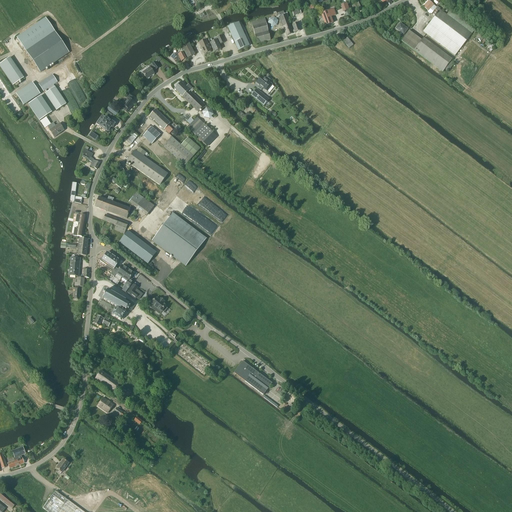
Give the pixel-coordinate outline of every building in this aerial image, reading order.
[(436,8),(429,1),(423,7),(431,14),(435,10),(436,8)] [(475,30),(456,15),(450,11),(446,15),(440,10),(440,9),(438,7),(437,9),(436,8),(435,10),(437,12),(423,32),(455,56),(475,30)] [(330,18),(335,16),(333,10),(321,14),(325,26),(332,24),(330,18)] [(294,33),(293,31),(292,32),(289,25),(290,24),(286,14),(284,15),(283,11),(279,13),(280,17),(278,17),(282,27),(283,27),(286,36),(292,34),(292,33),(294,33)] [(279,21),(275,17),(270,19),(268,24),(272,28),(278,26),(279,21)] [(256,44),(270,40),(264,18),(251,22),(256,44)] [(45,19),(17,38),(40,73),(69,53),(45,19)] [(238,51),(249,46),(238,24),(228,29),(238,51)] [(400,24),(396,29),(403,35),(407,30),(400,24)] [(423,39),(422,40),(409,31),(401,41),(442,72),(452,60),(426,40),(425,40),(423,39)] [(218,46),(224,43),(221,37),(213,40),(214,42),(210,44),(212,48),(214,53),(221,50),(218,46)] [(349,49),(353,45),(347,38),(343,41),(349,49)] [(206,40),(199,43),(204,55),(211,52),(206,40)] [(181,46),(184,52),(187,59),(194,55),(187,41),(180,44),(181,46)] [(183,53),(184,52),(181,46),(180,47),(183,53),(180,54),(180,53),(174,55),(173,54),(170,58),(174,62),(180,59),(181,62),(186,59),(183,53)] [(0,64),(0,67),(1,69),(13,86),(14,85),(23,79),(13,64),(9,58),(1,64),(0,64)] [(154,74),(152,72),(159,68),(155,62),(149,67),(149,68),(142,73),(147,80),(154,74)] [(52,75),(38,85),(43,91),(43,92),(48,89),(49,91),(45,94),(56,111),(66,104),(61,97),(54,86),(58,83),(52,75)] [(266,77),(265,79),(262,76),(256,83),(260,86),(258,88),(261,90),(263,88),(267,92),(273,85),(268,82),(270,80),(266,77)] [(188,85),(185,87),(180,82),(174,89),(198,112),(204,105),(190,91),(192,89),(188,85)] [(251,96),(263,106),(264,106),(269,100),(256,90),(251,96)] [(132,101),(133,98),(128,94),(125,98),(127,100),(123,106),(121,109),(126,113),(128,110),(129,110),(134,103),(132,101)] [(114,109),(109,106),(106,110),(115,116),(118,112),(114,109)] [(156,123),(162,116),(155,110),(149,117),(153,121),(153,120),(156,123)] [(100,119),(96,124),(99,126),(107,132),(111,127),(112,128),(114,124),(102,115),(100,119)] [(173,131),(167,126),(170,123),(162,116),(156,123),(169,135),(173,131)] [(45,117),(39,121),(45,129),(47,127),(54,137),(64,131),(59,124),(53,128),(51,125),(45,117)] [(212,133),(203,124),(197,118),(187,127),(203,143),(212,133)] [(152,144),(160,135),(151,127),(143,136),(152,144)] [(188,138),(181,145),(172,137),(163,146),(185,166),(199,148),(188,138)] [(99,164),(93,161),(94,160),(91,159),(93,155),(87,152),(88,148),(85,147),(82,154),(83,155),(82,158),(87,160),(87,161),(92,163),(90,167),(97,170),(99,164)] [(159,185),(167,174),(135,151),(126,162),(159,185)] [(113,178),(111,181),(114,183),(113,184),(115,186),(115,185),(121,189),(123,186),(119,183),(113,178)] [(146,216),(154,206),(136,193),(129,203),(137,209),(138,208),(141,211),(140,212),(146,216)] [(112,203),(113,199),(108,197),(107,201),(99,198),(95,207),(126,219),(130,209),(112,203)] [(195,254),(206,239),(172,214),(152,241),(181,263),(186,267),(192,258),(195,254)] [(77,229),(74,228),(73,236),(82,237),(86,216),(80,215),(77,215),(75,222),(78,223),(77,229)] [(124,234),(128,223),(105,215),(103,221),(116,225),(114,230),(124,234)] [(119,243),(148,265),(156,253),(127,232),(119,243)] [(87,248),(88,240),(79,239),(78,245),(68,244),(68,246),(87,248)] [(86,256),(87,248),(68,246),(68,249),(78,249),(77,255),(86,256)] [(107,265),(114,270),(120,261),(107,252),(103,258),(103,257),(102,257),(99,261),(106,266),(107,265)] [(78,277),(80,259),(71,258),(69,276),(78,277)] [(122,278),(128,270),(122,266),(117,272),(114,270),(113,271),(110,275),(114,278),(116,274),(122,278)] [(89,278),(89,270),(84,270),(84,275),(82,274),(82,278),(77,278),(77,283),(76,283),(75,283),(74,283),(74,286),(76,286),(77,286),(84,287),(84,278),(87,278),(89,278)] [(129,288),(133,282),(129,280),(134,274),(128,270),(122,278),(127,282),(125,285),(129,288)] [(135,291),(135,290),(137,288),(133,285),(132,287),(127,293),(135,299),(136,298),(138,295),(135,293),(136,291),(135,291)] [(115,294),(107,289),(106,293),(104,291),(102,295),(104,296),(102,299),(116,308),(115,310),(113,312),(112,315),(120,320),(121,319),(122,320),(124,316),(123,316),(125,312),(127,314),(129,310),(131,312),(135,305),(134,305),(131,303),(126,299),(125,300),(118,295),(116,293),(115,294)] [(159,301),(156,298),(151,305),(149,307),(155,312),(157,310),(161,313),(162,312),(164,313),(167,309),(165,307),(166,306),(163,304),(164,302),(160,299),(159,301)] [(108,318),(102,315),(101,318),(97,316),(93,324),(99,327),(101,323),(109,326),(111,322),(107,320),(108,318)] [(242,362),(234,374),(263,395),(272,384),(242,362)] [(114,392),(119,384),(101,371),(95,379),(114,392)] [(107,413),(113,406),(103,398),(97,406),(107,413)] [(124,419),(127,416),(117,408),(111,416),(117,421),(120,416),(124,419)] [(130,424),(135,416),(131,414),(126,421),(130,424)] [(21,456),(25,454),(23,447),(12,451),(15,458),(13,458),(14,461),(7,464),(9,469),(24,464),(21,456)] [(68,464),(63,460),(61,463),(60,463),(56,468),(62,472),(68,464)] [(47,511),(83,511),(55,491),(42,509),(47,511)] [(0,498),(12,509),(16,504),(2,493),(0,495),(0,498)]
